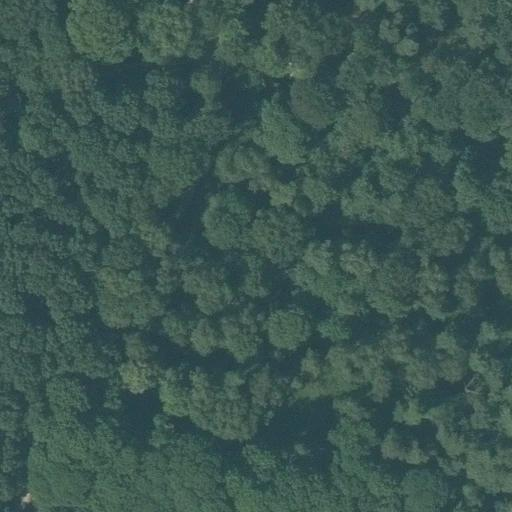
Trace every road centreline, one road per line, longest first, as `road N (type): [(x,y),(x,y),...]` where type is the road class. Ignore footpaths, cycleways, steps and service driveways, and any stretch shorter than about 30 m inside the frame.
road 1 (track): [(59,443),(203,136),(190,22)]
road 2 (track): [(130,0),(511,130)]
road 3 (track): [(0,81),(153,48),(190,22),(198,0)]
